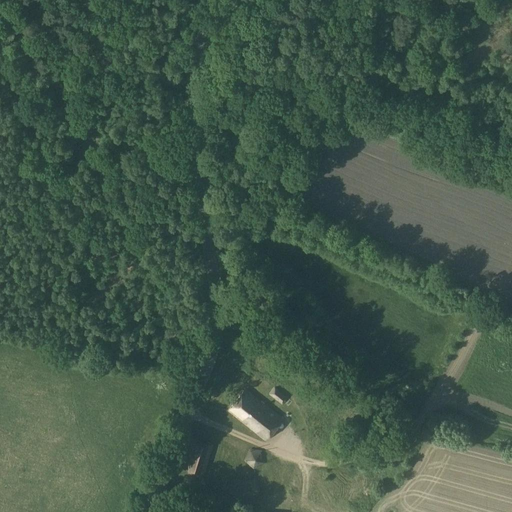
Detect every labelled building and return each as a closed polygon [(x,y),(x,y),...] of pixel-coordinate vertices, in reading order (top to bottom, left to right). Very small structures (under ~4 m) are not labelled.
[(322,258),(325,269),(332,267),(329,256),(322,258)] [(268,378),(274,372),(269,367),(263,373),(268,378)] [(229,409),(265,439),(282,419),(245,389),(229,409)] [(288,397),(277,389),(271,396),(282,404),(288,397)] [(301,408),(287,422),(302,436),(315,422),(301,408)] [(197,438),(187,470),(204,476),(213,444),(197,438)] [(395,447),(387,454),(395,464),(404,457),(395,447)] [(228,479),(253,478),(253,468),(228,469),(228,479)] [(254,479),(228,480),(229,491),(233,497),(255,496),(259,491),(259,484),(255,479),(254,479)]
